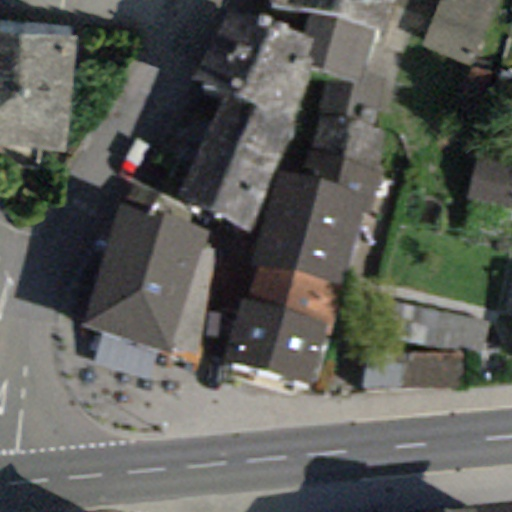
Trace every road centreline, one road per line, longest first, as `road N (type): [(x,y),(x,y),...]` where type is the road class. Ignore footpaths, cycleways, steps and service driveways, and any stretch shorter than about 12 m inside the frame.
road 1 (primary): [(11,486),(511,439)]
road 2 (residential): [(32,309),(60,243),(211,0)]
road 3 (residential): [(11,486),(32,309)]
